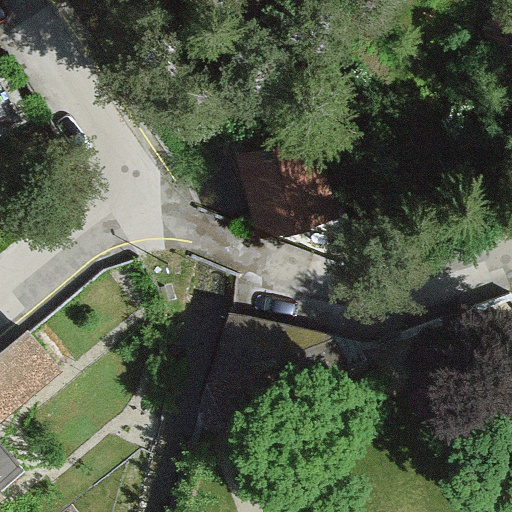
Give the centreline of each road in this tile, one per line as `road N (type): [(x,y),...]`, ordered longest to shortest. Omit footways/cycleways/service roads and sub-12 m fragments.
road 1 (residential): [(511,238),(380,298),(243,245),(138,220)]
road 2 (residential): [(138,220),(12,0)]
road 3 (residential): [(0,314),(85,244),(138,220)]
